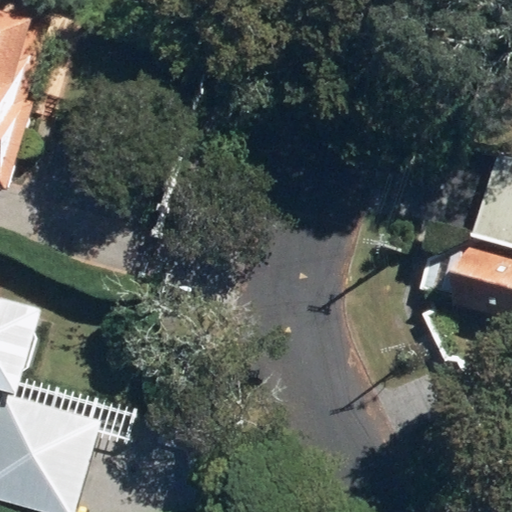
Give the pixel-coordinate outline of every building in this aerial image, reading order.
[(0,198),(3,199),(16,202),(42,104),(35,103),(43,71),(37,69),(47,28),(3,16),(1,24),(0,23),(0,198)] [(511,162),(492,157),(470,241),(511,251),(511,162)] [(511,267),(431,249),(420,297),(511,317),(511,267)] [(0,398),(25,405),(42,338),(48,314),(0,302),(0,398)] [(83,511),(106,424),(27,404),(21,427),(0,421),(0,505),(27,511),(83,511)]
